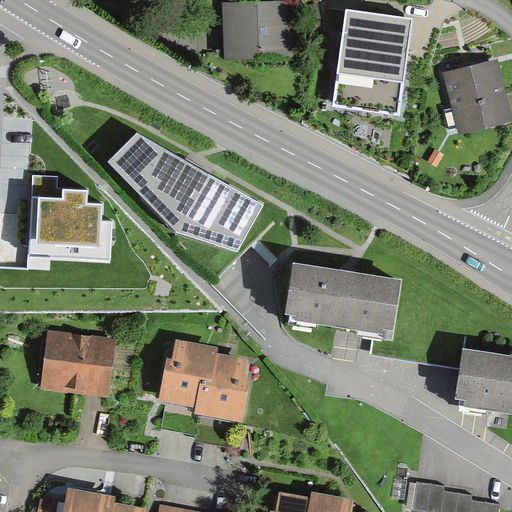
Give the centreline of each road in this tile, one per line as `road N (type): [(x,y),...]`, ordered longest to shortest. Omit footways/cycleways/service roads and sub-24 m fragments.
road 1 (secondary): [(489,260),(21,3)]
road 2 (residential): [(511,472),(374,389),(329,374)]
